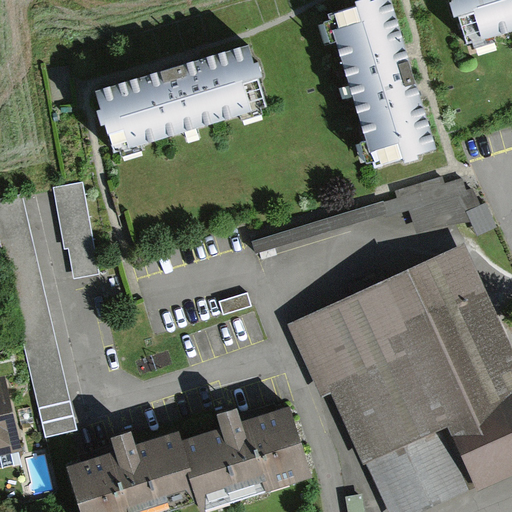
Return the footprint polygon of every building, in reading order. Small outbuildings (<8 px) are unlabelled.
[(371,167),(432,148),(387,0),(359,0),(323,11),(371,167)] [(511,0),(446,0),(462,45),(511,28),(511,0)] [(95,95),(113,152),(237,113),(240,120),(262,113),(242,48),(95,95)] [(250,238),(257,256),(407,208),(412,223),(466,215),(474,230),(492,223),(482,203),(474,207),(469,190),(459,192),(455,177),(439,183),(250,238)] [(76,180),(54,184),(70,271),(92,267),(76,180)] [(24,195),(0,200),(0,227),(43,428),(72,422),(24,195)] [(296,321),(383,511),(416,511),(511,468),(511,355),(461,245),(296,321)] [(0,381),(0,454),(24,449),(7,380),(0,381)] [(197,508),(306,473),(284,407),(239,421),(234,405),(214,412),(219,426),(183,438),(180,428),(135,443),(131,429),(109,436),(114,452),(67,467),(81,511),(141,511),(193,495),(197,508)] [(31,458),(33,495),(54,494),(52,457),(31,458)] [(350,498),(352,511),(367,511),(366,496),(350,498)]
